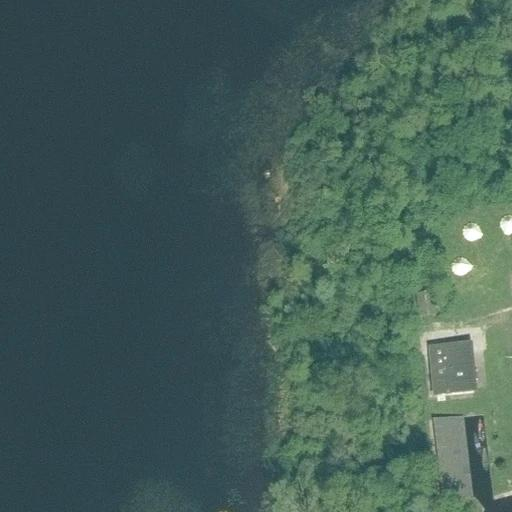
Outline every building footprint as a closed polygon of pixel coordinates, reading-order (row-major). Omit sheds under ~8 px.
[(503,219),(500,223),(500,227),(501,231),(504,234),(508,235),(511,233),(511,219),(507,218),(503,219)] [(474,227),(470,226),(466,227),(463,230),(462,235),(464,239),(467,242),(471,243),(475,241),(478,238),(479,234),(478,230),(474,227)] [(463,261),(458,260),(454,262),(451,265),(451,269),(452,273),(455,276),(459,277),(463,276),(466,273),(467,268),(466,264),(463,261)] [(415,295),(418,316),(433,314),(431,293),(415,295)] [(469,351),(469,346),(438,349),(432,350),(434,378),(435,386),(436,394),(436,399),(473,395),(473,390),(470,358),(469,351)] [(442,502),(472,498),(462,418),(432,422),(442,502)]
